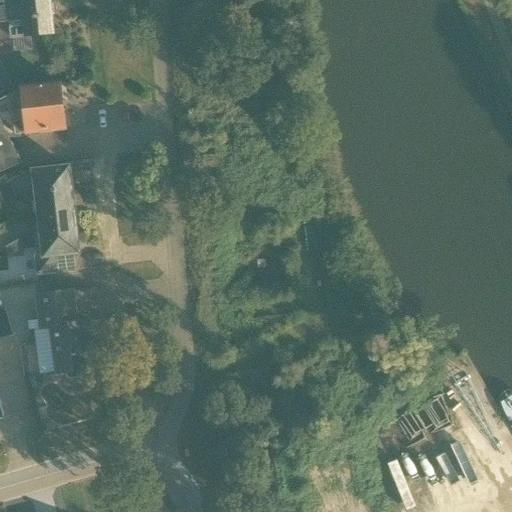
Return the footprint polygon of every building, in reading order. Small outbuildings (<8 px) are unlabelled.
[(49,0),(30,0),(0,3),(0,22),(10,21),(12,38),(53,34),(49,0)] [(0,60),(0,93),(13,87),(0,60)] [(59,84),(17,88),(22,134),(29,133),(29,132),(64,128),(63,125),(65,122),(64,116),(62,113),(60,98),(62,96),(61,89),(59,87),(59,84)] [(222,152),(197,155),(200,189),(221,187),(224,176),(222,152)] [(33,168),(33,171),(35,184),(30,185),(31,193),(71,188),(68,163),(33,168)] [(12,186),(0,190),(0,202),(17,196),(12,186)] [(71,188),(31,193),(32,200),(37,200),(38,214),(74,209),(71,188)] [(74,209),(38,214),(40,227),(35,227),(36,235),(76,231),(74,209)] [(36,255),(38,275),(75,270),(73,254),(79,253),(76,231),(36,235),(37,244),(42,243),(43,254),(36,255)] [(36,235),(20,238),(23,249),(35,246),(37,246),(37,244),(36,235)] [(36,343),(21,345),(25,378),(67,372),(66,376),(70,378),(79,377),(82,374),(81,371),(91,369),(87,338),(91,338),(89,321),(76,323),(72,291),(38,295),(41,319),(33,320),(36,343)] [(0,308),(0,419),(4,418),(0,403),(0,336),(12,333),(5,307),(0,308)]
